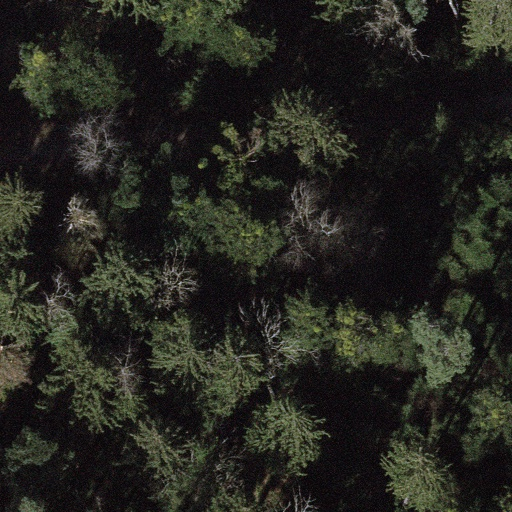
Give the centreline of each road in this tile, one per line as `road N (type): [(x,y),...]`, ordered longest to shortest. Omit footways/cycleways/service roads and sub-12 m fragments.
road 1 (track): [(0,162),(186,140),(395,131),(511,110)]
road 2 (track): [(186,140),(264,511)]
